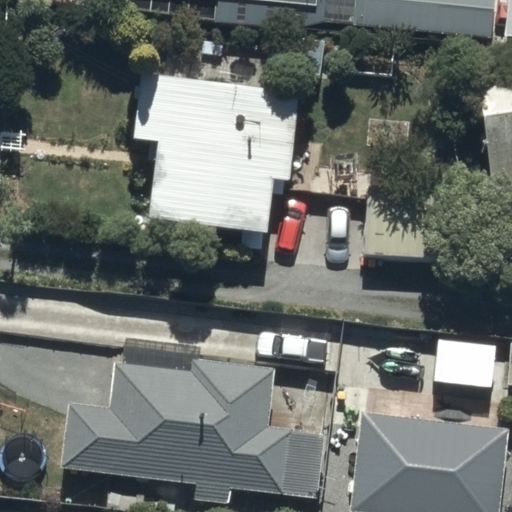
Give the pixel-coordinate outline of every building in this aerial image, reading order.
[(171,0),(324,17),(323,26),(490,44),(495,0),(171,0)] [(511,72),(475,78),(495,216),(511,213),(511,72)] [(142,87),(134,152),(158,155),(149,225),(269,240),(274,191),(288,193),(299,106),(142,87)] [(467,190),(370,183),(364,257),(462,265),(467,190)] [(457,330),(332,319),(326,380),(337,381),(334,417),(399,423),(400,418),(438,422),(441,390),(497,395),(502,342),(456,338),(457,330)] [(69,419),(62,481),(195,495),(193,511),(228,511),(230,501),(319,511),(326,448),(266,442),(272,385),(194,377),(193,387),(116,379),(111,423),(69,419)] [(499,511),(508,438),(363,421),(352,511),(499,511)]
